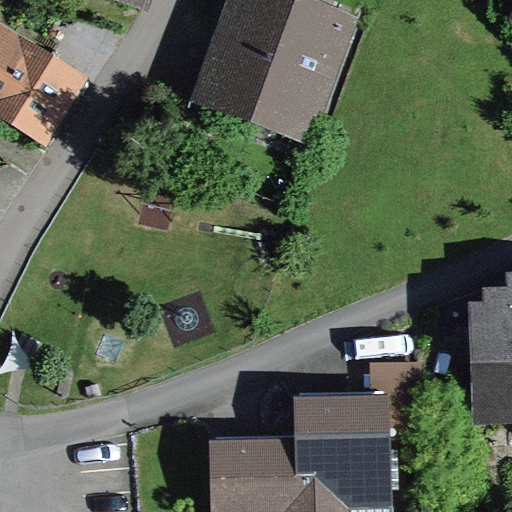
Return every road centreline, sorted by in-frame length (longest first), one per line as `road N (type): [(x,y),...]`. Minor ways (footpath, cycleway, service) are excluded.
road 1 (residential): [(0,441),(104,423),(511,258)]
road 2 (residential): [(0,270),(166,0)]
